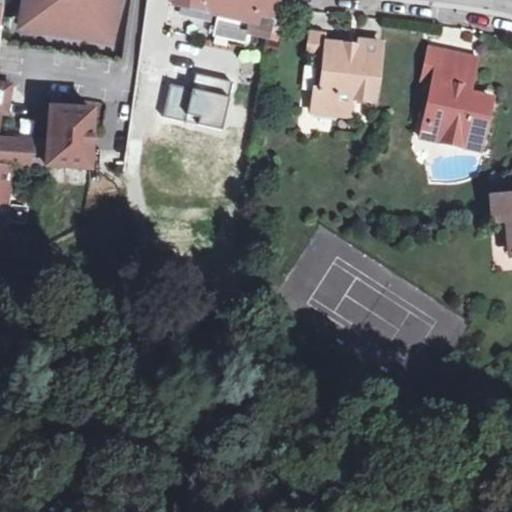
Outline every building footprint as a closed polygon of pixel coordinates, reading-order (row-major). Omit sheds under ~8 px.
[(24,0),(22,17),(112,32),(116,0),(24,0)] [(176,0),(176,3),(219,13),(214,38),(247,46),(253,20),(274,25),(276,14),(278,7),(279,0),(176,0)] [(324,59),(325,44),(326,39),(311,38),(309,58),(324,59)] [(279,45),(270,43),(268,53),(277,55),(279,45)] [(358,48),(325,44),(324,59),(326,60),(325,63),(321,92),(315,92),(313,113),(350,117),(353,100),(375,103),(382,46),(358,43),(358,48)] [(241,62),(175,47),(168,76),(235,90),(241,62)] [(439,85),(445,55),(428,51),(421,84),(433,86),(434,84),(439,85)] [(470,60),(445,55),(439,85),(434,84),(433,86),(425,124),(443,128),(440,142),(482,151),(493,101),(462,94),(470,60)] [(321,92),(325,63),(310,61),(306,90),(315,92),(321,92)] [(0,114),(1,115),(20,118),(23,98),(25,89),(1,86),(0,85),(0,114)] [(50,168),(91,172),(92,149),(93,111),(50,108),(47,143),(0,139),(0,118),(1,115),(0,114),(0,220),(3,221),(9,167),(48,170),(50,168)] [(443,128),(425,124),(422,138),(440,142),(443,128)] [(511,197),(495,200),(497,222),(508,221),(511,254),(511,197)]
